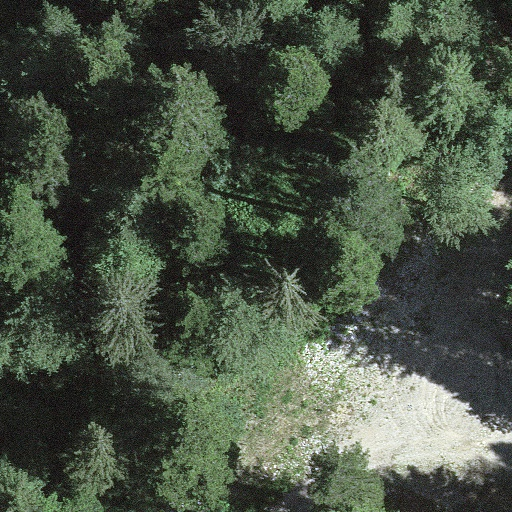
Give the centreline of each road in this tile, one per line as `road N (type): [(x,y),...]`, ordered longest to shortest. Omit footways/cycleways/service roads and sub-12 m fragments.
road 1 (track): [(0,12),(502,206)]
road 2 (track): [(264,511),(402,376),(511,196)]
road 3 (track): [(402,376),(511,425)]
